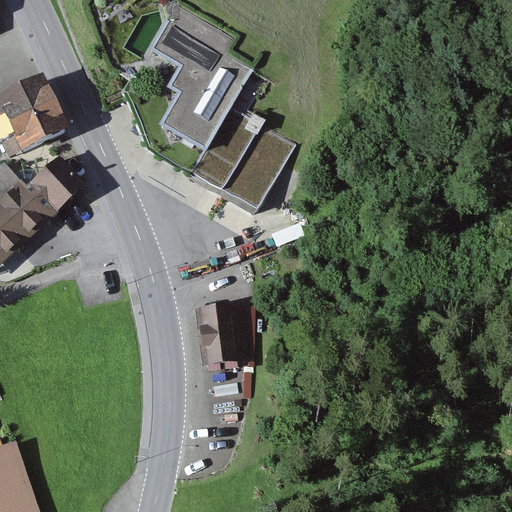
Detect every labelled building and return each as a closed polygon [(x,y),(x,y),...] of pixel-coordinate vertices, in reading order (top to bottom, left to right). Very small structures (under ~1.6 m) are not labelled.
[(127,95),(149,151),(256,213),(275,180),(294,147),(231,111),(251,75),(224,59),(234,42),(177,10),(127,95)] [(0,144),(5,142),(11,155),(54,135),(31,88),(0,102),(0,144)] [(0,168),(0,261),(80,191),(54,162),(21,192),(0,168)] [(242,309),(201,314),(207,367),(248,363),(242,309)] [(0,448),(0,511),(40,511),(17,443),(0,448)]
